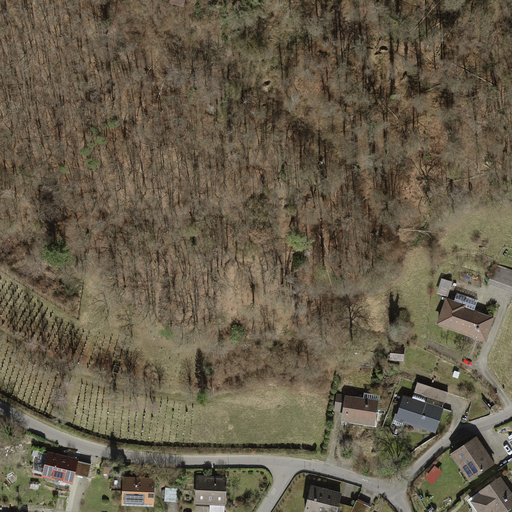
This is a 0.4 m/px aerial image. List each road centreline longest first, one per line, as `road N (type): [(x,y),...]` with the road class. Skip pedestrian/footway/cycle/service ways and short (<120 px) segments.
road 1 (track): [(0,203),(168,219),(216,208),(243,193),(268,163),(376,0)]
road 2 (residential): [(292,466),(103,454),(0,408)]
road 3 (residential): [(394,498),(462,432),(511,415)]
